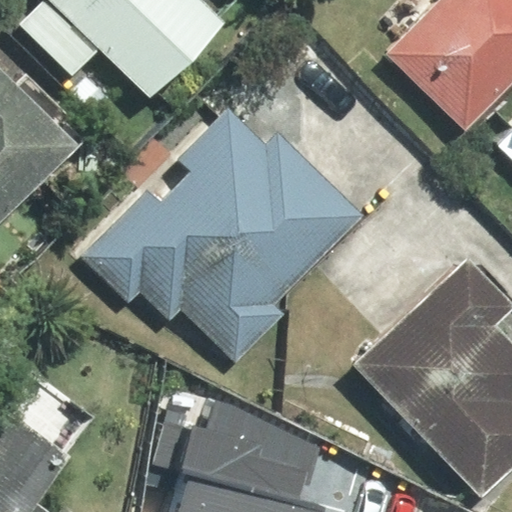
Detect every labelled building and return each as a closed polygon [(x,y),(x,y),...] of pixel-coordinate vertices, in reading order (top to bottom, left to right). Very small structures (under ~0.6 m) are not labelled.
[(192,0),(17,0),(3,15),(60,72),(90,43),(137,91),(211,18),(192,0)] [(511,69),(511,0),(422,0),(373,53),(455,130),(511,69)] [(0,211),(68,145),(0,76),(0,211)] [(247,139),(214,106),(67,255),(118,305),(131,293),(157,319),(167,309),(226,366),(277,314),(268,306),(356,217),(261,124),(247,139)] [(511,111),(482,141),(511,171),(511,111)] [(504,307),(452,253),(339,361),(466,493),(511,449),(511,407),(505,400),(511,392),(511,356),(484,326),(504,307)] [(83,410),(15,361),(0,382),(0,511),(13,511),(11,511),(83,410)] [(379,511),(334,501),(331,511),(379,511)]
